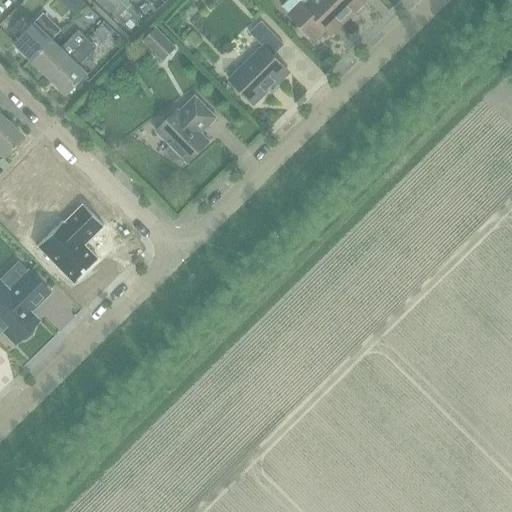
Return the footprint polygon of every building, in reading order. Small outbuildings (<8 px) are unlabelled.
[(365,0),(364,0),(314,0),(306,8),(301,2),(288,14),(313,39),(325,28),(330,34),(332,32),(329,29),(337,22),(340,25),(365,0)] [(32,60),(52,39),(61,29),(52,21),(43,12),(13,43),(32,60)] [(283,43),(261,20),(249,32),(263,46),(229,78),(254,104),(267,90),(266,89),(274,82),(275,83),(288,71),(272,55),(283,43)] [(176,49),(156,29),(143,42),(163,62),(176,49)] [(52,39),(32,60),(49,77),(70,56),(78,48),(87,38),(78,30),(61,47),(52,39)] [(87,38),(78,48),(87,57),(96,47),(87,38)] [(70,56),(49,77),(67,94),(88,73),(79,65),(87,57),(78,48),(70,56)] [(201,132),(216,117),(195,96),(179,111),(177,109),(156,130),(171,145),(168,148),(168,153),(173,159),(178,159),(181,156),(187,163),(209,141),(201,132)] [(5,118),(0,122),(0,154),(3,158),(23,136),(5,118)] [(60,221),(36,245),(73,283),(98,259),(84,245),(104,225),(83,204),(64,224),(60,221)] [(14,342),(17,339),(20,339),(23,338),(26,336),(28,335),(30,332),(32,330),(32,327),(33,324),(36,320),(28,311),(48,292),(27,271),(26,272),(16,263),(0,278),(0,329),(14,342)]
